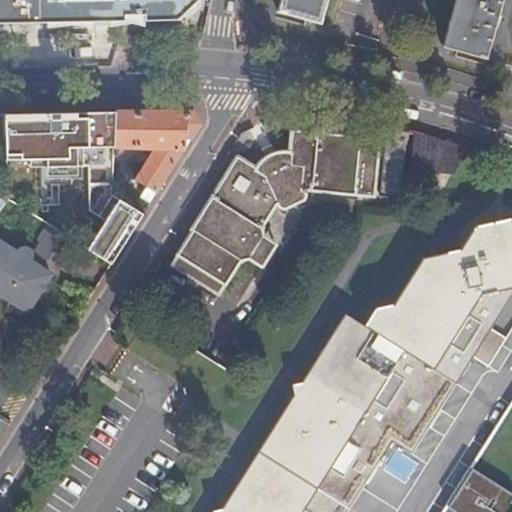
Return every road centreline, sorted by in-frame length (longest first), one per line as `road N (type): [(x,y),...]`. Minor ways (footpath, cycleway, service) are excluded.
road 1 (residential): [(0,476),(223,122),(229,102),(219,68)]
road 2 (residential): [(511,128),(421,102),(219,68)]
road 3 (residential): [(219,68),(0,71)]
